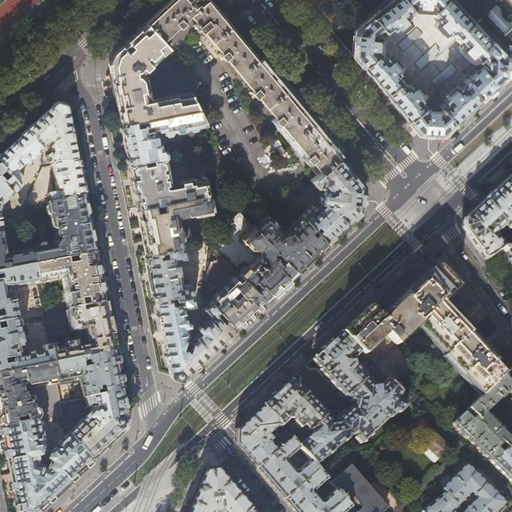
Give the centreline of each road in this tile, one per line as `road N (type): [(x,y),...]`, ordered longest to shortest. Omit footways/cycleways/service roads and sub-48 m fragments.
road 1 (residential): [(62,66),(88,101),(149,405),(161,428)]
road 2 (primary): [(414,187),(161,428)]
road 3 (primary): [(206,430),(436,215)]
road 4 (residential): [(414,187),(257,0)]
road 5 (primary): [(511,96),(414,187)]
road 6 (residential): [(511,321),(436,215)]
road 7 (primary): [(114,511),(206,430)]
